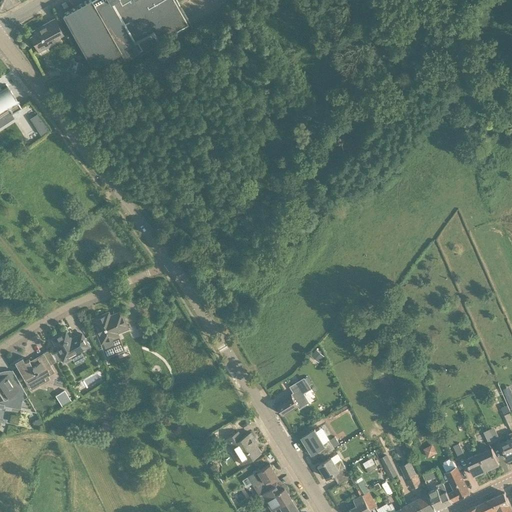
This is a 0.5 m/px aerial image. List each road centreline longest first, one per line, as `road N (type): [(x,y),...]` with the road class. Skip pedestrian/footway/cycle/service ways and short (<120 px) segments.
road 1 (tertiary): [(324,511),(168,263)]
road 2 (tertiary): [(168,263),(0,41)]
road 3 (residential): [(0,351),(72,305),(168,263)]
